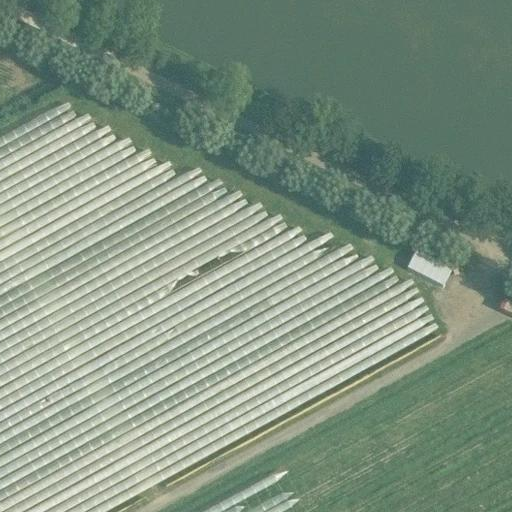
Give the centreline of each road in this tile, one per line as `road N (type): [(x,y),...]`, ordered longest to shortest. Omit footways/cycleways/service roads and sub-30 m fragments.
road 1 (track): [(511,265),(0,15)]
road 2 (unknown): [(511,289),(399,374),(136,511)]
